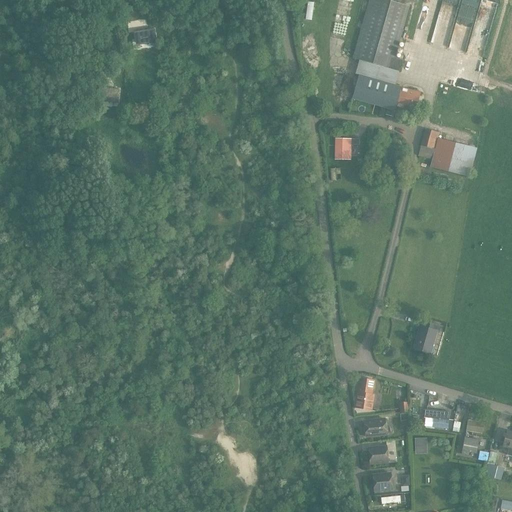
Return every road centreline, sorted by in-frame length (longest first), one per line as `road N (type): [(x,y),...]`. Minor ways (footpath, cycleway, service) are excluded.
road 1 (unclassified): [(341,361),(313,136),(281,3)]
road 2 (unclassified): [(341,361),(511,410)]
road 3 (unclassified): [(364,511),(341,361)]
